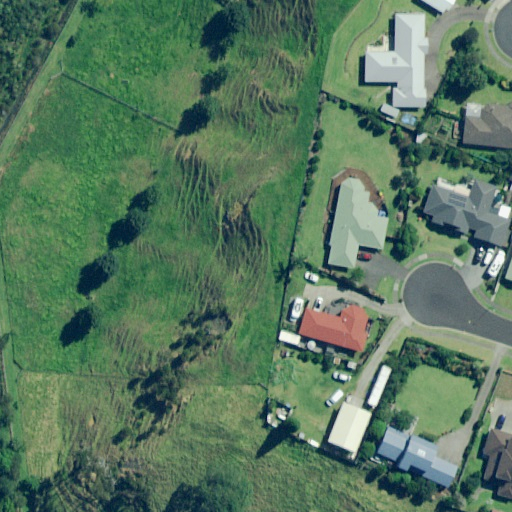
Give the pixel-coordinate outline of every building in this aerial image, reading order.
[(427,0),(446,11),(449,7),(452,9),(457,0),(427,0)] [(428,14),(398,13),(397,51),(367,51),(367,80),(401,80),(401,86),(396,86),(396,105),(427,105),(428,14)] [(511,104),(484,102),(483,116),(468,115),(466,144),(511,147),(511,104)] [(402,109),(386,103),(383,110),(399,117),(402,109)] [(342,184),(342,185),(332,244),(333,245),(330,263),(359,268),(363,243),(387,247),(392,217),(381,215),(382,209),(376,208),(377,202),(371,201),(373,191),(366,190),(367,184),(363,183),(364,178),(353,176),(342,184)] [(441,180),(439,185),(435,184),(426,211),(436,214),(435,218),(465,227),(464,231),(471,233),(473,227),(478,229),(476,235),(504,244),(511,219),(511,205),(504,203),(501,214),(491,211),(499,185),(477,178),(472,196),(460,192),(462,186),(441,180)] [(343,316),(310,307),(302,333),(365,350),(369,336),(364,335),(369,317),(369,314),(368,312),(367,310),(366,308),(364,307),(362,306),(360,305),(357,304),(355,304),(353,305),(350,306),(348,307),(347,308),(345,310),(344,312),(343,313),(343,316)] [(375,412),(347,401),(331,439),(358,451),(375,412)] [(442,444),(392,423),(380,452),(399,460),(398,464),(453,486),(462,465),(438,455),(442,444)] [(511,432),(491,426),(490,430),(483,453),(487,454),(480,478),(493,483),(491,492),(511,497),(511,432)]
